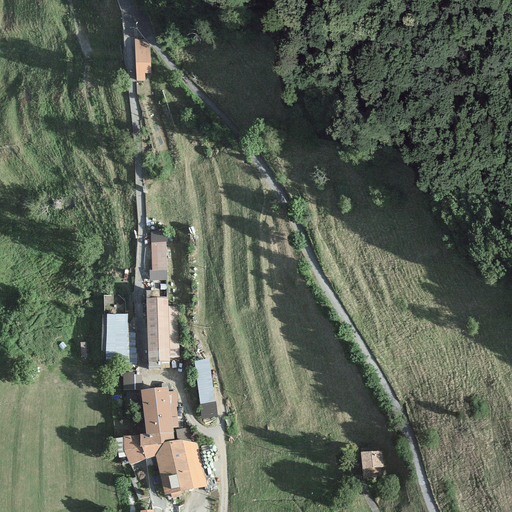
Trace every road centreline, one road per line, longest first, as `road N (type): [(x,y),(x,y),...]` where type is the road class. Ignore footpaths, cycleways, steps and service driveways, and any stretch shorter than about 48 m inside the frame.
road 1 (unclassified): [(433,511),(394,403),(274,186),(127,11)]
road 2 (unclassified): [(143,349),(127,11)]
